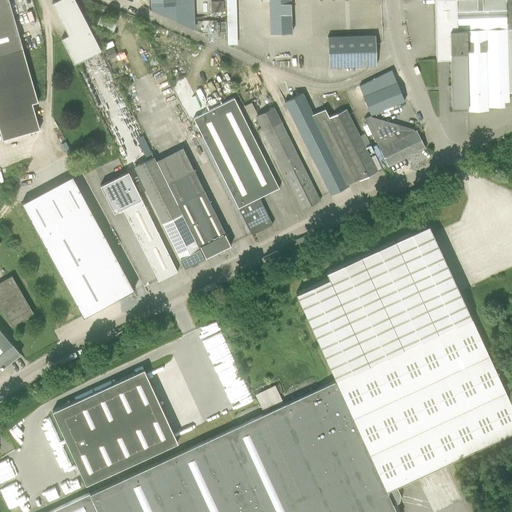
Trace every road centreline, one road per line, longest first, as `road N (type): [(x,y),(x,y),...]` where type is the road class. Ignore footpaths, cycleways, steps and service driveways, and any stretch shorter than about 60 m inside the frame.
road 1 (unclassified): [(0,390),(141,310),(448,159)]
road 2 (unclassified): [(402,56),(337,88),(306,86),(114,0)]
